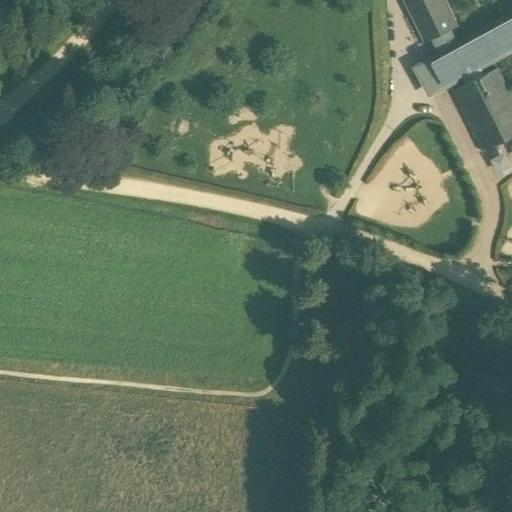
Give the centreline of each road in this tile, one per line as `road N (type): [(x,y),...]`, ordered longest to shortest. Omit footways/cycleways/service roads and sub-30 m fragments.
road 1 (track): [(305,221),(88,179),(0,153)]
road 2 (track): [(327,225),(319,242),(327,511)]
road 3 (track): [(403,88),(449,113),(485,184),(488,219),(477,258)]
road 4 (track): [(0,110),(108,0)]
road 5 (track): [(461,276),(327,225)]
